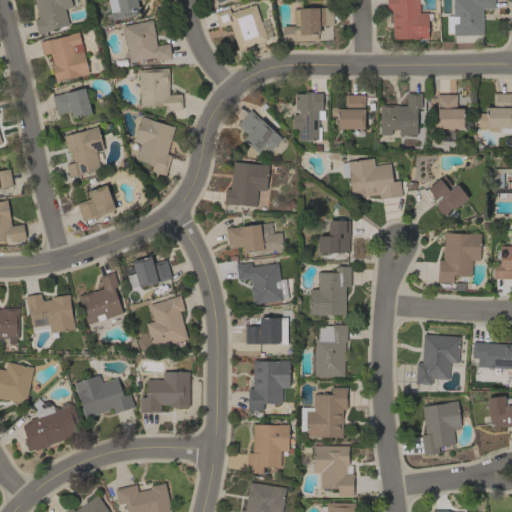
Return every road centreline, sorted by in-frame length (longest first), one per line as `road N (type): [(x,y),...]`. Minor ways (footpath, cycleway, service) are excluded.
road 1 (residential): [(511,61),(268,65),(213,106),(188,188),(172,211),(59,258),(0,266)]
road 2 (residential): [(199,511),(211,450),(208,295),(196,251),(172,211)]
road 3 (residential): [(59,258),(0,0)]
road 4 (residential): [(398,511),(383,397),(393,249)]
road 5 (residential): [(26,499),(62,469),(127,450),(211,450)]
road 6 (residential): [(511,308),(385,306)]
